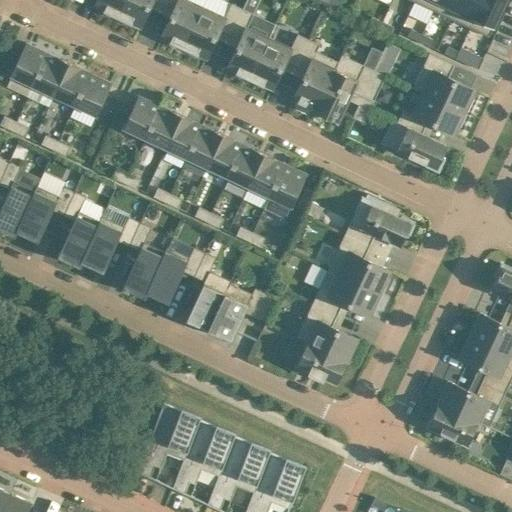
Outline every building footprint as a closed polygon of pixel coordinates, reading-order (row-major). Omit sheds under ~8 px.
[(98,0),(96,6),(118,16),(125,0),(98,0)] [(140,26),(150,6),(152,0),(159,0),(165,2),(165,0),(125,0),(118,16),(140,26)] [(175,7),(171,16),(162,36),(184,47),(203,7),(187,0),(165,0),(165,2),(175,7)] [(437,0),(414,0),(414,1),(433,10),(437,0)] [(451,18),(459,0),(437,0),(433,10),(451,18)] [(482,0),(459,0),(451,18),(470,27),(482,0)] [(482,0),(470,27),(489,36),(493,28),(494,28),(495,27),(494,26),(506,0),(482,0)] [(243,8),(231,2),(224,17),(203,7),(184,47),(206,57),(215,38),(220,28),(231,33),(243,8)] [(243,8),(231,33),(242,38),(237,48),(228,67),(250,78),(269,38),(247,28),(254,13),(243,8)] [(368,24),(379,29),(383,22),(372,17),(368,24)] [(394,27),(383,22),(379,29),(390,34),(394,27)] [(408,35),(419,41),(422,33),(412,28),(408,35)] [(286,59),(297,64),(309,39),(298,33),(291,48),(269,38),(250,78),(272,88),(282,68),(286,59)] [(422,33),(419,41),(430,46),(433,38),(422,33)] [(316,109),(335,69),(338,61),(317,51),(320,44),(309,39),(297,64),(308,69),(304,78),(294,98),(316,108),(316,109)] [(383,49),(369,44),(362,61),(387,72),(398,45),(386,40),(383,49)] [(33,85),(49,53),(27,43),(12,75),(33,85)] [(445,53),(456,58),(459,51),(449,45),(445,53)] [(459,51),(456,58),(479,69),(484,58),(461,47),(459,51)] [(449,76),(455,64),(429,52),(413,87),(424,92),(467,112),(475,95),(473,95),(471,94),(474,88),(449,76)] [(58,57),(49,53),(33,85),(54,95),(69,62),(58,57)] [(375,69),(364,64),(342,54),(338,61),(335,69),(316,109),(316,108),(314,111),(338,121),(348,99),(352,90),(363,95),(375,69)] [(75,104),(90,72),(80,67),(81,67),(69,62),(54,95),(75,104)] [(386,75),(375,69),(363,95),(374,100),(370,108),(369,108),(369,109),(370,109),(386,75)] [(111,82),(90,72),(75,104),(96,115),(111,82)] [(428,121),(434,124),(453,133),(456,127),(458,127),(458,128),(459,129),(467,112),(424,92),(414,114),(403,109),(397,122),(422,133),(428,121)] [(139,95),(124,128),(146,138),(161,105),(139,95)] [(171,110),(161,105),(146,138),(166,147),(182,114),(171,109),(171,110)] [(193,120),(182,114),(166,147),(187,157),(202,125),(193,120)] [(13,130),(17,121),(5,115),(0,124),(13,130)] [(443,155),(448,145),(422,133),(397,122),(392,119),(382,141),(425,162),(424,164),(439,171),(445,157),(443,155)] [(17,121),(13,130),(25,136),(29,126),(17,121)] [(212,129),(202,125),(187,157),(208,167),(223,134),(212,129)] [(248,141),(250,130),(231,126),(229,136),(248,141)] [(42,143),(54,149),(58,140),(46,134),(42,143)] [(234,139),(223,134),(208,167),(228,176),(244,144),(234,139)] [(58,140),(54,149),(66,155),(70,146),(58,140)] [(253,148),(244,144),(228,176),(249,186),(264,153),(253,148)] [(270,196),(285,163),(275,159),(275,158),(264,153),(249,186),(270,196)] [(0,178),(9,160),(0,155),(0,178)] [(0,178),(0,185),(9,189),(0,208),(0,228),(15,235),(17,230),(36,190),(35,190),(14,180),(21,165),(9,160),(0,178)] [(285,163),(270,196),(264,208),(285,218),(291,206),(306,173),(285,163)] [(125,182),(129,173),(117,167),(112,176),(125,182)] [(56,192),(62,180),(43,170),(37,182),(56,192)] [(141,179),(129,173),(125,182),(137,188),(141,179)] [(64,185),(59,195),(37,185),(35,190),(36,190),(17,230),(38,240),(53,210),(64,215),(75,191),(64,185)] [(166,202),(170,192),(158,187),(154,196),(166,202)] [(83,261),(85,256),(84,256),(101,220),(100,220),(79,210),(86,196),(75,191),(64,215),(74,220),(58,255),(80,265),(83,261)] [(183,198),(170,192),(166,202),(178,207),(183,198)] [(376,233),(401,245),(406,235),(408,236),(415,221),(401,215),(399,217),(372,204),(373,200),(363,195),(345,234),(370,245),(376,233)] [(305,213),(319,219),(324,206),(311,201),(305,213)] [(207,221),(212,212),(199,206),(195,215),(207,221)] [(212,212),(207,221),(220,227),(224,217),(212,212)] [(102,215),(100,220),(101,220),(84,256),(85,256),(83,261),(104,271),(106,266),(118,240),(124,243),(129,245),(140,221),(135,219),(129,216),(124,226),(102,215)] [(151,226),(140,221),(129,245),(140,250),(125,281),(123,286),(146,296),(148,291),(150,287),(149,286),(166,251),(165,251),(144,241),(151,226)] [(236,235),(249,240),(253,231),(241,225),(236,235)] [(265,237),(253,231),(249,240),(261,246),(265,237)] [(329,268),(383,293),(390,276),(389,275),(389,276),(387,275),(390,269),(364,257),(370,245),(345,234),(329,268)] [(183,271),(194,276),(205,252),(194,246),(189,256),(167,246),(165,251),(166,251),(149,286),(150,287),(148,291),(169,301),(171,296),(183,271)] [(228,287),(207,277),(216,257),(205,252),(194,276),(204,281),(187,319),(209,329),(228,287)] [(497,278),(492,289),(511,298),(511,267),(501,263),(494,277),(497,278)] [(344,302),(350,304),(369,314),(372,307),(374,308),(373,309),(375,309),(383,293),(329,268),(313,302),(338,314),(344,302)] [(244,311),(255,316),(266,292),(255,287),(252,293),(230,282),(228,287),(209,329),(231,339),(244,311)] [(278,298),(266,292),(255,316),(266,321),(264,325),(265,325),(278,298)] [(338,314),(313,302),(297,336),(308,341),(347,360),(349,357),(350,358),(352,359),(360,341),(358,341),(356,341),(358,338),(332,326),(338,314)] [(511,316),(508,325),(481,313),(470,335),(511,354),(511,353),(510,353),(511,349),(511,316)] [(460,357),(487,370),(482,382),(505,392),(511,377),(511,354),(470,335),(460,357)] [(347,360),(308,341),(297,364),(310,370),(309,372),(323,378),(324,376),(337,382),(347,360)] [(478,422),(488,400),(499,405),(505,392),(482,382),(476,393),(449,381),(438,403),(478,422)] [(164,402),(137,471),(140,472),(140,471),(139,471),(140,470),(151,474),(155,465),(161,467),(166,452),(184,458),(199,419),(200,419),(201,416),(182,409),(181,410),(164,402)] [(428,425),(468,444),(478,422),(438,403),(428,425)] [(175,489),(175,487),(174,487),(174,486),(186,491),(190,481),(196,484),(201,468),(218,475),(219,475),(234,435),(235,435),(236,432),(217,425),(216,426),(200,419),(199,419),(184,458),(172,488),(173,488),(175,489)] [(210,505),(210,504),(209,503),(209,502),(221,507),(225,498),(231,500),(236,485),(253,491),(254,491),(269,451),(270,451),(271,448),(251,441),(251,442),(235,435),(234,435),(219,475),(218,475),(207,504),(210,505)] [(266,511),(271,501),(290,508),(293,499),(306,465),(286,457),(286,459),(270,451),(269,451),(254,491),(253,491),(245,511),(266,511)] [(0,511),(1,511),(11,492),(0,487),(0,511)] [(25,511),(31,502),(11,492),(1,511),(25,511)] [(375,496),(372,504),(383,509),(387,502),(375,496)]
